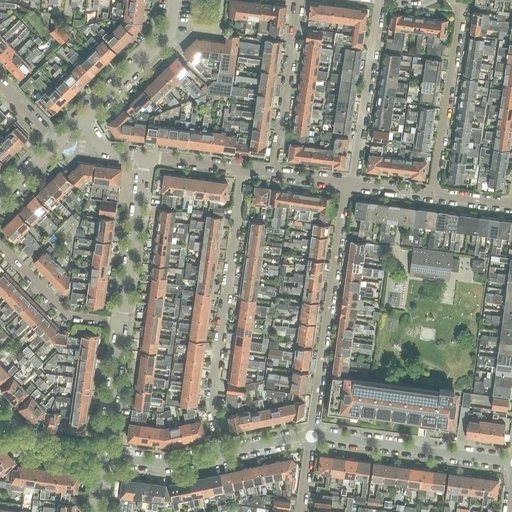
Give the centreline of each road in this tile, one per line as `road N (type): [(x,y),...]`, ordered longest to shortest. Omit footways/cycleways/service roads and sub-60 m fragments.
road 1 (residential): [(222,453),(211,403),(243,169)]
road 2 (residential): [(311,434),(345,183)]
road 3 (tertiary): [(511,462),(311,434)]
road 4 (residential): [(433,195),(460,13),(449,0)]
road 5 (residential): [(351,184),(378,0)]
road 6 (residential): [(274,173),(298,0)]
road 7 (residential): [(122,323),(145,156)]
road 8 (residential): [(82,117),(169,33),(173,0)]
road 9 (residential): [(122,323),(67,316),(0,246)]
road 10 (residential): [(103,456),(122,323)]
road 11 (tertiary): [(222,453),(175,463),(103,456)]
